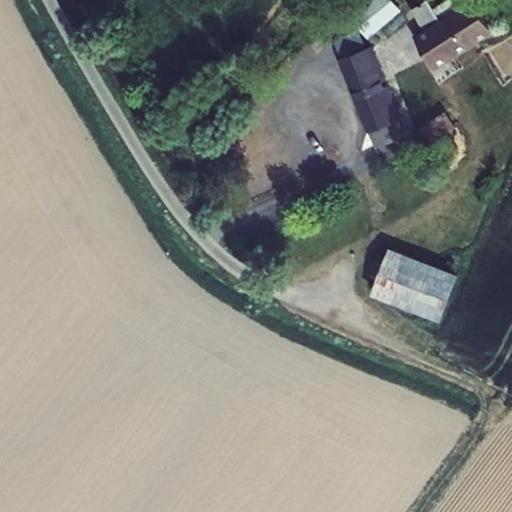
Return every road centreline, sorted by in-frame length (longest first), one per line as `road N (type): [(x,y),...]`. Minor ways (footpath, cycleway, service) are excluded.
road 1 (unclassified): [(48,0),(155,180),(200,237),(253,280),(338,315)]
road 2 (track): [(432,511),(467,469),(495,370),(338,315)]
